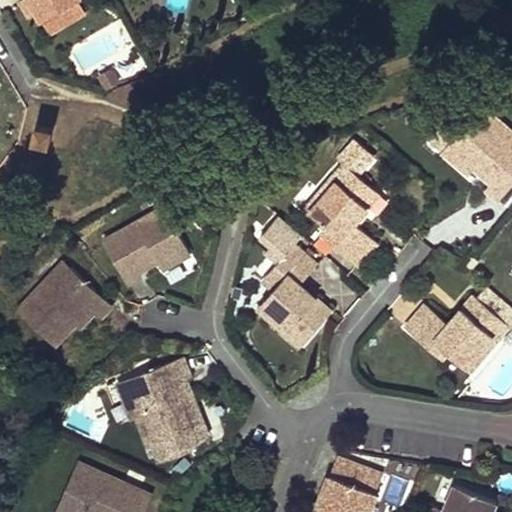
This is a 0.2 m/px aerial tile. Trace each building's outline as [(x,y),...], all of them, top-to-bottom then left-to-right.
[(35,8),(31,0),(19,0),(28,13),(35,8)] [(31,0),(35,8),(42,19),(49,15),(54,24),(80,9),(74,0),(31,0)] [(103,88),(119,82),(113,66),(97,72),(103,88)] [(511,185),(511,130),(483,104),(441,151),(468,173),(479,161),(496,177),(486,189),(499,200),(511,185)] [(50,124),(37,122),(34,135),(47,138),(50,124)] [(326,193),(311,210),(329,225),(341,236),(335,245),(358,263),(378,241),(355,220),(379,191),(357,172),(374,153),(355,136),(339,155),(345,160),(321,188),(326,193)] [(200,179),(189,189),(195,196),(206,186),(200,179)] [(321,188),(306,205),(311,210),(326,193),(321,188)] [(151,251),(156,260),(159,267),(188,251),(162,204),(101,239),(124,281),(138,273),(137,271),(132,262),(151,251)] [(329,225),(322,233),(335,245),(341,236),(329,225)] [(319,263),(295,244),(277,263),(290,275),(276,290),(264,302),(276,315),(302,343),(334,311),(317,296),(313,299),(307,294),(310,290),(302,283),(319,263)] [(137,271),(156,260),(151,251),(132,262),(137,271)] [(62,258),(37,285),(43,290),(68,264),(62,258)] [(277,263),(263,278),(276,290),(290,275),(277,263)] [(43,290),(37,285),(15,309),(52,343),(66,328),(62,324),(68,316),(73,320),(77,324),(92,309),(97,315),(109,302),(68,264),(43,290)] [(317,296),(310,290),(307,294),(313,299),(317,296)] [(428,303),(407,327),(430,347),(437,339),(447,349),(466,366),(481,350),(486,353),(510,324),(505,320),(475,294),(450,322),(428,303)] [(62,324),(66,328),(73,320),(68,316),(62,324)] [(447,349),(437,339),(430,347),(440,357),(447,349)] [(481,350),(466,366),(471,368),(486,353),(481,350)] [(193,449),(205,439),(200,425),(205,423),(193,392),(190,393),(184,380),(192,377),(184,357),(126,379),(133,395),(125,398),(133,419),(139,417),(150,445),(155,443),(163,461),(193,449)] [(133,395),(126,379),(119,382),(125,398),(133,395)] [(200,425),(205,439),(210,436),(205,423),(200,425)] [(322,507),(334,511),(369,511),(383,475),(336,458),(330,474),(324,491),(332,494),(330,500),(325,498),(322,507)] [(120,490),(124,482),(77,461),(54,511),(90,511),(92,510),(97,511),(144,511),(153,494),(138,488),(135,496),(120,490)] [(138,488),(124,482),(120,490),(135,496),(138,488)] [(431,505),(428,511),(492,511),(493,511),(497,500),(456,483),(445,510),(431,505)] [(318,506),(322,507),(325,498),(330,500),(332,494),(324,491),(318,506)]
